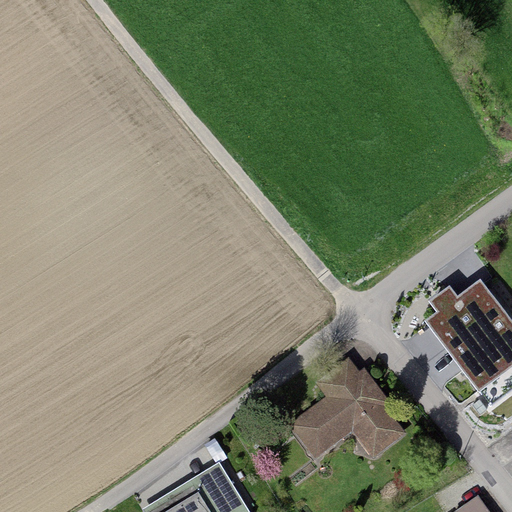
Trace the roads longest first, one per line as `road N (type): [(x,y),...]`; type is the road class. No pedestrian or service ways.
road 1 (track): [(91,0),(355,314)]
road 2 (residential): [(355,314),(90,511)]
road 3 (residential): [(511,503),(355,314)]
road 4 (residential): [(355,314),(511,195)]
